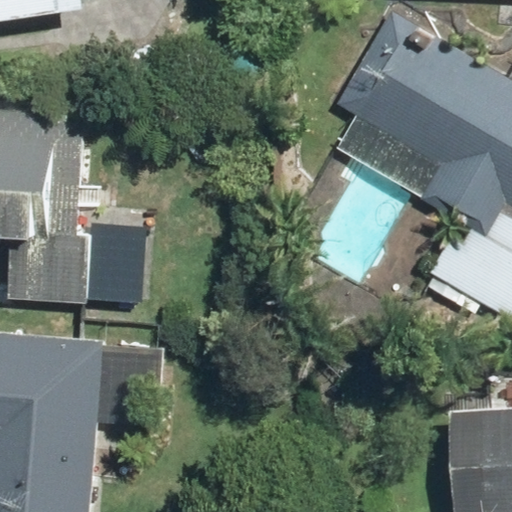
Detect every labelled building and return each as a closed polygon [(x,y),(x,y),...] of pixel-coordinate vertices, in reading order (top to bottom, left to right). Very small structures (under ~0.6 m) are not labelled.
[(0,0),(0,42),(89,32),(85,0),(0,0)] [(511,81),(391,10),(334,108),(354,119),(338,146),(472,224),(461,243),(493,262),(473,296),(510,318),(511,315),(511,81)] [(0,254),(15,256),(12,306),(102,313),(106,241),(83,239),(90,121),(0,114),(0,254)] [(0,511),(90,511),(92,463),(100,464),(106,349),(0,344),(0,511)] [(511,511),(511,408),(445,410),(448,511),(511,511)]
